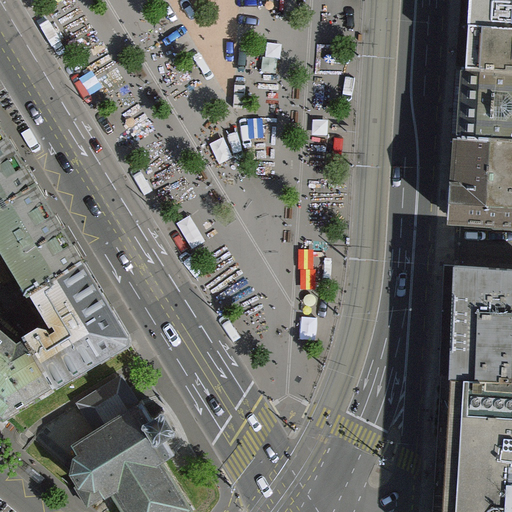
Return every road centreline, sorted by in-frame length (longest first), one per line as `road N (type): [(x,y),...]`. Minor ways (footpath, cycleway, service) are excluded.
road 1 (secondary): [(0,20),(299,511)]
road 2 (secondary): [(424,0),(408,243)]
road 3 (secondary): [(403,318),(383,385),(317,511)]
road 4 (secondary): [(405,486),(412,427),(403,318)]
